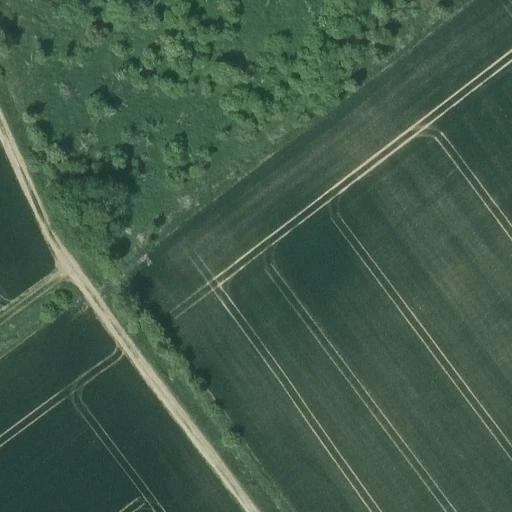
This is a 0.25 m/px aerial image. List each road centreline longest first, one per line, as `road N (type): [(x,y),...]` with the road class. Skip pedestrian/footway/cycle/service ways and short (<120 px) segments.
road 1 (track): [(71,271),(431,0)]
road 2 (track): [(71,271),(247,511)]
road 3 (track): [(0,132),(71,271)]
